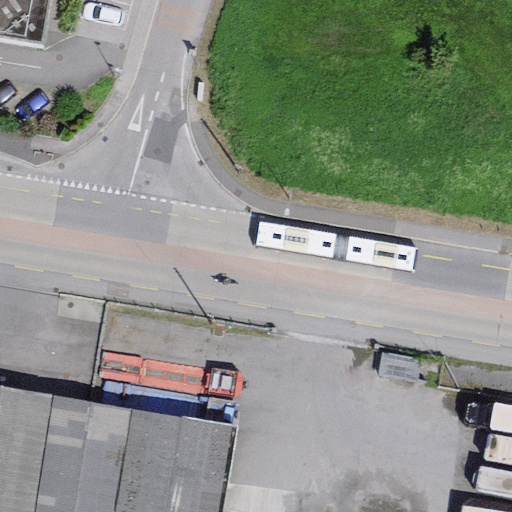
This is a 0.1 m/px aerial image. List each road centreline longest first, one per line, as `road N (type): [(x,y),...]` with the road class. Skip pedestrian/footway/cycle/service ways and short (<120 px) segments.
road 1 (primary): [(511,315),(115,246)]
road 2 (residential): [(115,246),(186,0)]
